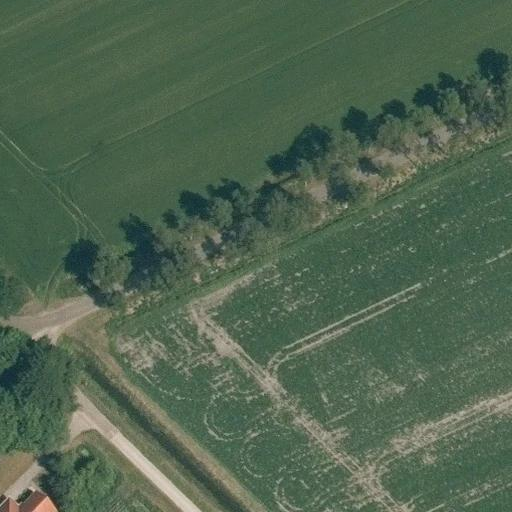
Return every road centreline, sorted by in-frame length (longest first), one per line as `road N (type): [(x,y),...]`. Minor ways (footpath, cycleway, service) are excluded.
road 1 (unclassified): [(12,351),(511,112)]
road 2 (unclassified): [(178,511),(12,351)]
